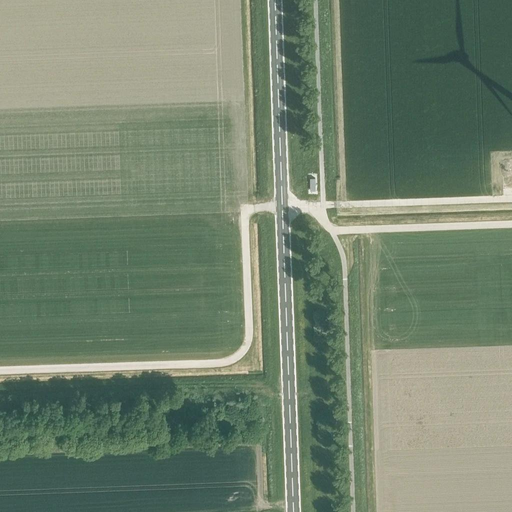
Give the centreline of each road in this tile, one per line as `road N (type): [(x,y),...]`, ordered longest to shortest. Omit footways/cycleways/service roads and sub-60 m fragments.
road 1 (secondary): [(292,511),(281,206)]
road 2 (secondary): [(281,206),(274,0)]
